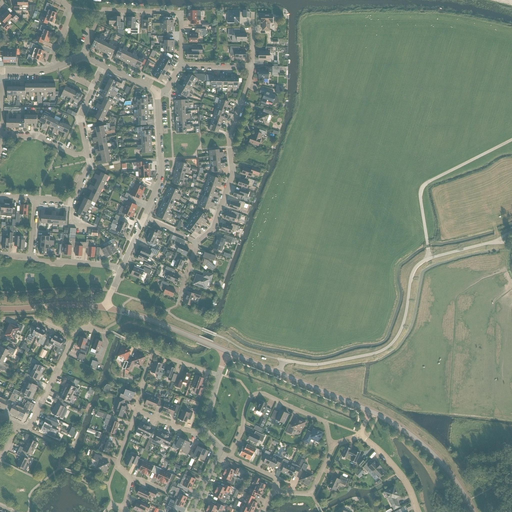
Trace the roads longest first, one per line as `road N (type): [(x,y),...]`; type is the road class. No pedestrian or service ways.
road 1 (unclassified): [(279,373),(284,360),(323,364),(385,348),(403,324),(417,265),(511,232)]
road 2 (residential): [(196,244),(213,229),(233,173),(228,139),(252,66)]
road 3 (residential): [(180,64),(181,12),(103,11),(84,55)]
road 4 (residential): [(230,457),(250,396),(262,394),(323,420),(334,445)]
road 5 (secondary): [(474,511),(434,454),(371,412)]
road 6 (secondary): [(226,351),(106,307)]
road 7 (unclassified): [(157,94),(161,176),(144,218)]
